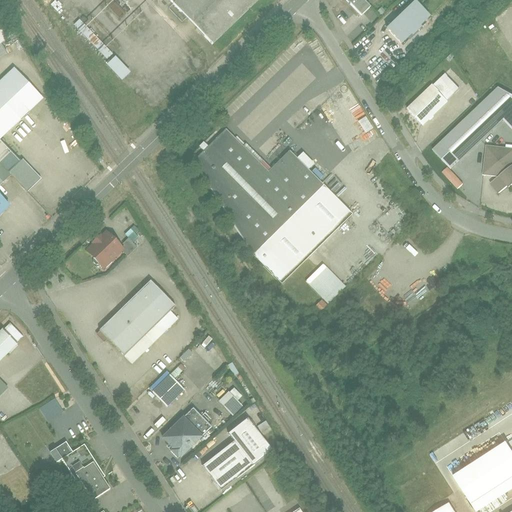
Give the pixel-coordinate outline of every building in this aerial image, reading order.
[(167,0),(210,44),(255,0),(167,0)] [(346,0),(345,1),(360,17),(377,0),(346,0)] [(428,23),(412,6),(387,29),(403,46),(428,23)] [(11,27),(0,33),(0,56),(7,53),(1,43),(15,35),(11,27)] [(106,65),(122,81),(130,73),(114,57),(106,65)] [(0,204),(6,199),(0,193),(0,173),(5,168),(22,185),(33,174),(0,140),(0,129),(36,94),(9,66),(0,74),(0,204)] [(436,83),(406,111),(422,128),(452,100),(436,83)] [(511,97),(500,91),(434,152),(453,172),(507,123),(511,129),(511,97)] [(366,119),(359,123),(365,133),(373,129),(366,119)] [(271,175),(226,132),(194,163),(256,257),(281,286),(351,217),(290,155),(271,175)] [(511,150),(486,147),(482,177),(499,179),(490,184),(499,196),(511,185),(511,150)] [(122,248),(102,228),(82,248),(101,268),(122,248)] [(326,268),(308,285),(328,305),(346,287),(326,268)] [(149,284),(101,333),(123,355),(172,306),(149,284)] [(9,323),(0,332),(0,377),(6,372),(0,366),(0,364),(25,340),(9,323)] [(184,390),(170,376),(153,394),(167,408),(184,390)] [(218,402),(232,417),(243,407),(237,401),(242,397),(233,388),(218,402)] [(56,399),(39,408),(46,422),(63,414),(56,399)] [(214,428),(192,407),(162,439),(184,460),(214,428)] [(229,434),(235,442),(201,466),(219,490),(271,451),(248,420),(229,434)] [(263,435),(271,430),(266,422),(257,427),(263,435)] [(478,511),(511,490),(511,452),(505,441),(452,476),(475,511),(478,511)] [(82,448),(64,460),(87,497),(105,485),(82,448)] [(454,511),(448,502),(431,511),(454,511)]
